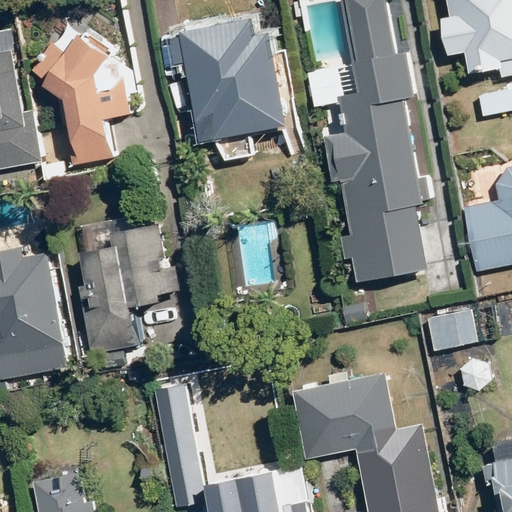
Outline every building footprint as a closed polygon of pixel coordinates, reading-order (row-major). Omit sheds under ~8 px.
[(409,55),(395,58),(384,0),(347,0),(365,97),(344,101),(349,131),(333,134),(362,291),(428,278),(416,212),(427,210),(408,109),(419,107),(409,55)] [(511,56),(511,0),(454,0),(456,13),(449,14),(456,52),(473,49),(477,71),(509,65),(508,57),(511,56)] [(297,123),(281,26),(263,29),(261,14),(187,26),(189,33),(178,35),(182,60),(194,58),(203,119),(218,116),(221,135),(297,123)] [(105,72),(119,50),(88,29),(75,50),(59,38),(38,72),(67,91),(79,161),(119,155),(113,115),(137,111),(131,79),(107,83),(105,72)] [(30,109),(20,48),(0,51),(0,167),(50,159),(41,107),(30,109)] [(511,109),(511,86),(484,92),(489,114),(511,109)] [(511,165),(501,181),(504,197),(470,204),(483,269),(511,262),(511,165)] [(121,228),(123,242),(88,249),(94,281),(87,282),(99,351),(147,342),(139,303),(168,297),(167,291),(187,287),(182,264),(170,267),(167,254),(173,253),(167,219),(121,228)] [(75,364),(55,249),(30,253),(28,244),(0,248),(0,354),(1,354),(5,376),(75,364)] [(505,334),(498,301),(433,315),(440,347),(505,334)] [(495,384),(497,382),(498,379),(500,377),(500,374),(501,372),(501,369),(500,366),(499,364),(497,361),(495,359),(493,358),(491,357),(488,356),(485,355),(482,356),(480,356),(477,357),(475,359),(473,361),(471,363),(470,366),(469,368),(469,371),(469,374),(470,376),(471,379),(473,381),(475,383),(477,385),(479,386),(482,387),(485,387),(487,387),(490,386),(493,385),(495,384)] [(446,511),(428,419),(403,424),(391,369),(298,388),(312,455),(361,445),(374,511),(446,511)] [(214,496),(198,422),(168,429),(183,502),(214,496)] [(511,511),(511,456),(488,461),(492,480),(499,478),(505,511),(511,511)] [(92,499),(85,468),(39,477),(46,511),(102,511),(99,498),(92,499)]
